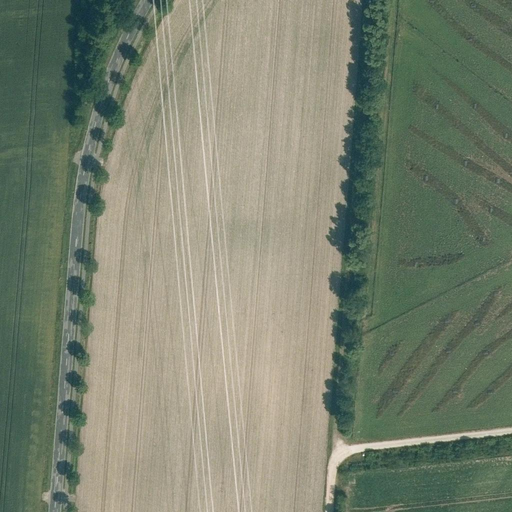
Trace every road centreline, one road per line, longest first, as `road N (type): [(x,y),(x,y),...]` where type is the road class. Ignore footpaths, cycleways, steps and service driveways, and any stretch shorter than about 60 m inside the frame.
road 1 (track): [(369,0),(336,449),(511,432)]
road 2 (tertiary): [(53,511),(83,167),(102,96),(146,0)]
